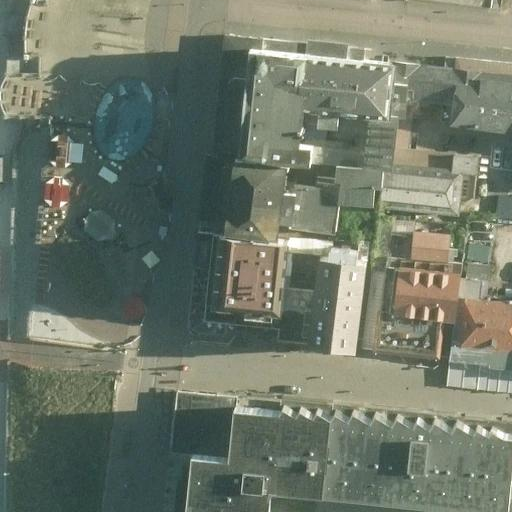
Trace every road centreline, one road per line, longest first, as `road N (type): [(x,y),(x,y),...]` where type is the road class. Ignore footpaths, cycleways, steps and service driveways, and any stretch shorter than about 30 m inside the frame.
road 1 (residential): [(139,511),(160,288),(182,242),(202,1)]
road 2 (residential): [(511,36),(202,1)]
